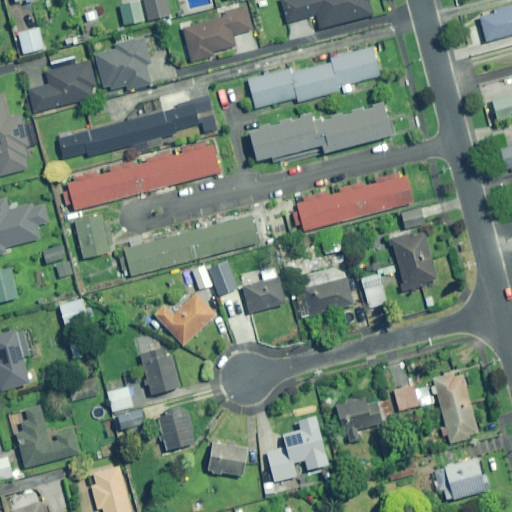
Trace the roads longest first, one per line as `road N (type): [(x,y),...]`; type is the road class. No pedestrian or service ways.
road 1 (residential): [(459,140),(130,222)]
road 2 (residential): [(504,310),(242,378)]
road 3 (residential): [(459,140),(504,310)]
road 4 (residential): [(422,0),(459,140)]
